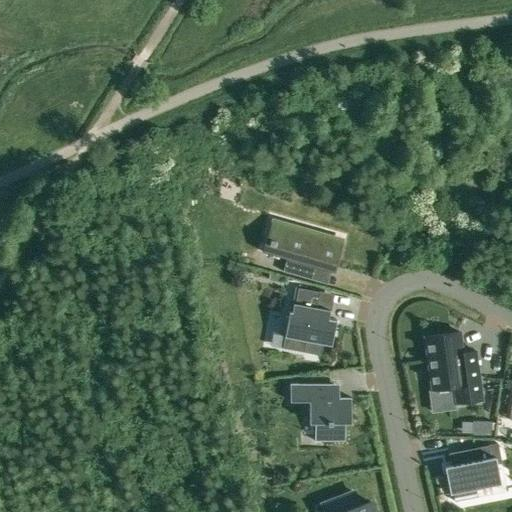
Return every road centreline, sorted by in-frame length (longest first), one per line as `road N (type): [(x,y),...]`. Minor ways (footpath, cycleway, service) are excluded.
road 1 (residential): [(413,511),(377,345),(382,304),(397,288),(442,283),(511,316)]
road 2 (track): [(88,142),(181,0)]
road 3 (track): [(0,275),(88,142)]
